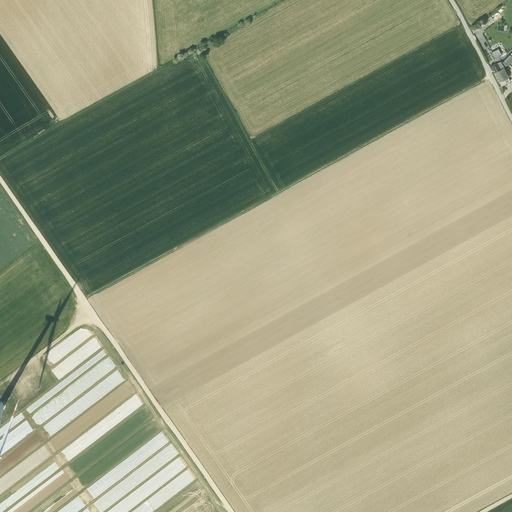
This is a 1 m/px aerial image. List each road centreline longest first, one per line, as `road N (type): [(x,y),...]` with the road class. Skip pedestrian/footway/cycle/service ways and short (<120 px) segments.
road 1 (track): [(232,511),(84,300)]
road 2 (track): [(84,300),(0,177)]
road 3 (unclassified): [(511,118),(450,0)]
